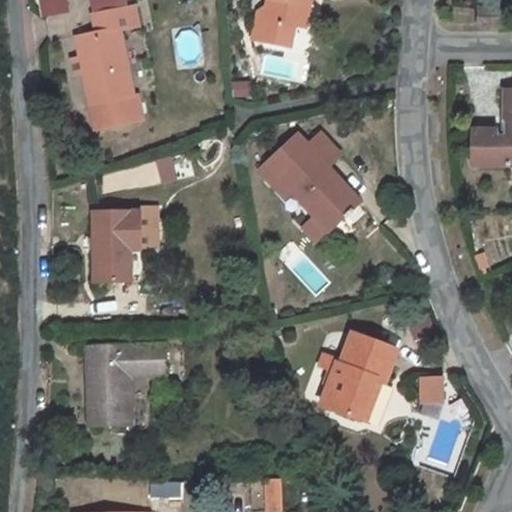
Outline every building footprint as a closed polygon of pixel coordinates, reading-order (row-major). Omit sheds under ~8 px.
[(37,0),(41,17),(70,12),(68,0),(37,0)] [(269,0),(268,7),(259,12),(254,41),(286,47),(291,26),(297,27),(301,7),(310,8),(311,0),(269,0)] [(297,27),(306,29),(310,8),(301,7),(297,27)] [(97,35),(78,39),(92,108),(97,130),(143,120),(139,98),(134,100),(121,31),(139,28),(134,10),(94,18),(97,35)] [(500,10),(479,10),(479,28),(500,28),(500,10)] [(481,167),(511,166),(511,93),(505,93),(505,139),(497,139),(496,132),(476,135),(481,167)] [(316,218),(329,233),(360,203),(327,169),(340,156),(321,136),(309,147),(312,151),(282,181),(316,218)] [(137,190),(177,179),(171,157),(131,168),(137,190)] [(139,214),(93,215),(95,281),(132,281),(131,251),(141,251),(158,250),(157,213),(139,214)] [(329,233),(316,218),(304,230),(317,244),(329,233)] [(340,367),(336,365),(328,388),(322,405),(361,420),(375,379),(385,383),(397,352),(352,335),(340,367)] [(165,378),(165,346),(86,349),(88,426),(133,427),(133,379),(165,378)] [(322,353),(311,381),(328,388),(336,365),(338,360),(322,353)] [(442,380),(421,381),(422,398),(428,398),(428,403),(442,402),(442,380)] [(267,485),(266,511),(282,511),(282,485),(267,485)]
